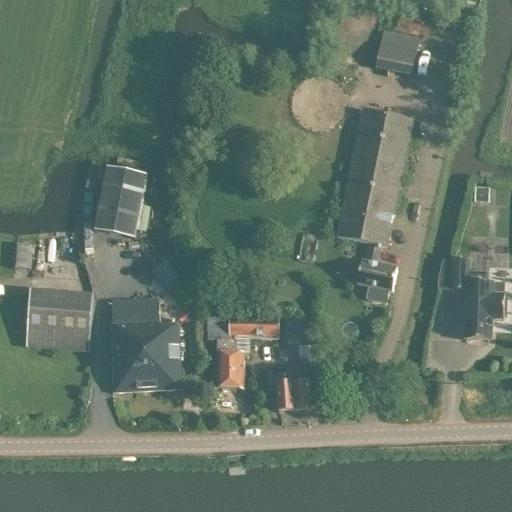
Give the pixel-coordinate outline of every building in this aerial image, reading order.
[(415,30),(380,23),(372,59),(408,66),(413,41),(415,30)] [(353,276),(366,279),(363,291),(382,294),(385,283),(389,283),(393,260),(374,256),(378,238),(383,239),(409,111),(360,101),(334,229),(366,235),(362,253),(358,252),(353,276)] [(143,167),(103,159),(91,221),(131,229),(143,167)] [(471,181),(471,193),(483,193),(483,181),(471,181)] [(14,235),(12,259),(27,260),(29,236),(14,235)] [(463,332),(488,332),(489,314),(500,314),(501,276),(485,276),(485,265),(465,265),(465,251),(449,250),(449,253),(439,253),(435,271),(434,281),(464,282),(463,332)] [(161,252),(150,262),(162,278),(174,268),(161,252)] [(86,343),(90,286),(27,281),(23,338),(86,343)] [(177,382),(175,315),(156,316),(155,291),(108,292),(109,383),(177,382)] [(240,344),(245,344),(245,328),(275,329),(275,311),(204,310),(204,332),(213,332),(213,380),(240,380),(240,344)] [(306,324),(305,312),(293,312),(294,324),(306,324)] [(177,376),(193,376),(193,367),(177,367),(177,376)] [(308,402),(307,398),(320,398),(319,373),(274,375),(275,403),(308,402)]
